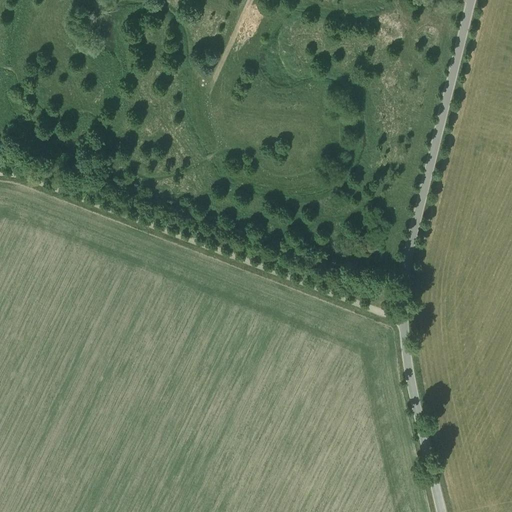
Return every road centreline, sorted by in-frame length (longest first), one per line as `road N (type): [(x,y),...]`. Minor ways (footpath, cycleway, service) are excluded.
road 1 (unclassified): [(402,320),(0,172)]
road 2 (tertiary): [(402,320),(404,267),(471,0)]
road 3 (tertiary): [(442,511),(402,320)]
